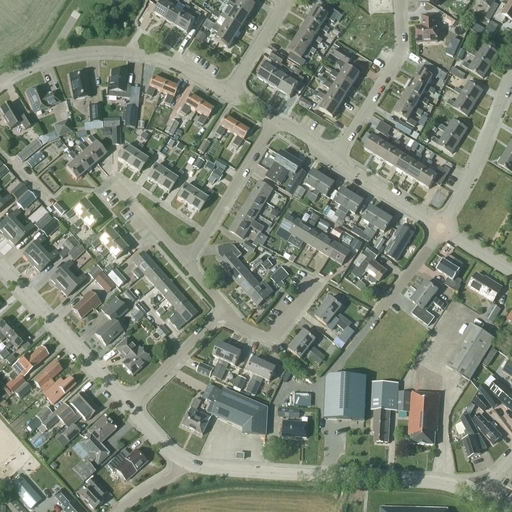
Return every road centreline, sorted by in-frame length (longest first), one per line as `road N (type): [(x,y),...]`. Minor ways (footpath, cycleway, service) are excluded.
road 1 (tertiary): [(482,498),(438,482),(183,461)]
road 2 (residential): [(229,94),(173,63),(110,50),(49,58),(0,81)]
road 3 (tertiary): [(127,407),(0,268)]
road 4 (residential): [(332,158),(397,56),(398,0)]
road 5 (residential): [(182,260),(275,118)]
road 6 (residential): [(440,227),(511,75)]
road 7 (residential): [(346,354),(440,227)]
road 8 (residential): [(127,407),(225,310)]
road 9 (residential): [(440,227),(332,158)]
road 10 (residential): [(316,282),(273,336),(240,326),(225,310)]
